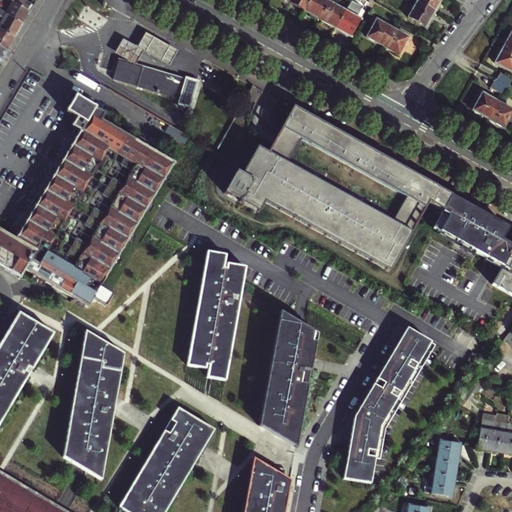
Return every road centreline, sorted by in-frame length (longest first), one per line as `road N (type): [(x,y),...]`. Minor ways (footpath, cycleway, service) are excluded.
road 1 (secondary): [(157,0),(387,126)]
road 2 (secondary): [(398,112),(194,0)]
road 3 (unknown): [(86,39),(96,74),(176,121),(185,113),(193,51)]
road 4 (secondary): [(387,126),(511,196)]
road 5 (residential): [(398,112),(483,0)]
road 6 (secondary): [(511,176),(398,112)]
